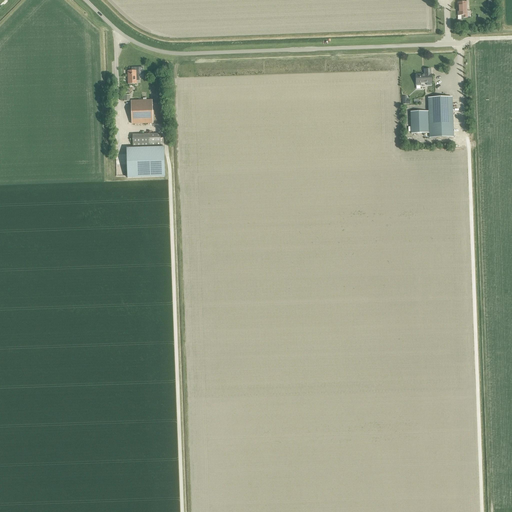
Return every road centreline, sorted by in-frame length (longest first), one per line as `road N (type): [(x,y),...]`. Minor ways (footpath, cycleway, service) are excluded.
road 1 (residential): [(456,43),(177,53),(128,36),(84,0)]
road 2 (track): [(182,511),(170,178),(157,127)]
